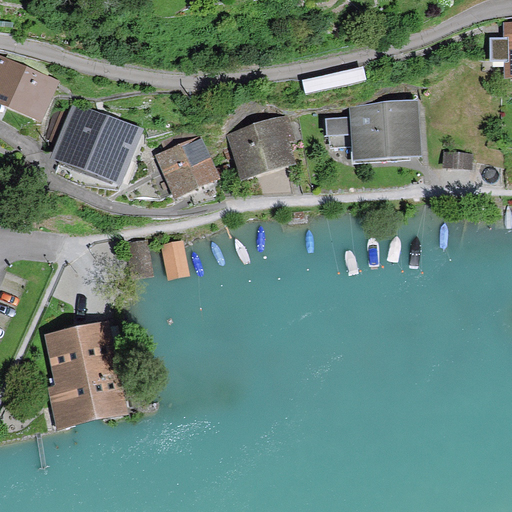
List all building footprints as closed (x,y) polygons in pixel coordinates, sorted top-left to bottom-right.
[(511,32),(506,32),(506,42),(492,42),(492,62),(509,62),(510,72),(511,72),(511,32)] [(0,98),(36,114),(50,82),(45,80),(49,68),(41,62),(8,54),(5,63),(0,60),(0,98)] [(144,132),(73,103),(49,160),(121,189),(144,132)] [(358,145),(359,157),(414,153),(411,111),(356,114),(357,120),(327,122),(328,147),(358,145)] [(235,138),(245,175),(286,164),(275,127),(235,138)] [(166,174),(176,196),(217,178),(199,142),(167,156),(166,157),(172,171),(166,174)] [(446,155),(445,167),(468,169),(469,156),(446,155)] [(145,243),(127,246),(133,279),(151,276),(145,243)] [(182,244),(162,248),(168,280),(188,276),(182,244)] [(66,405),(69,423),(120,412),(103,330),(52,340),(62,388),(52,390),(56,407),(66,405)]
